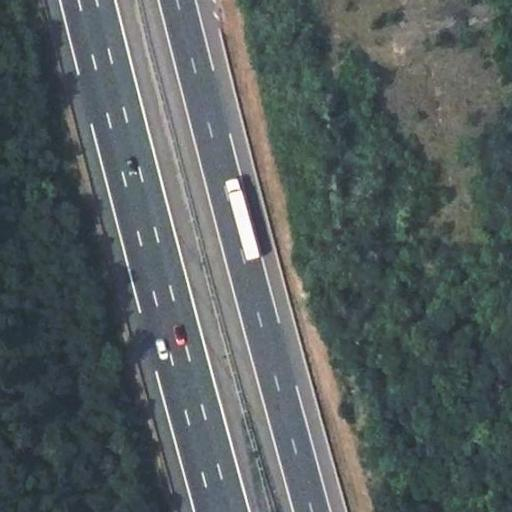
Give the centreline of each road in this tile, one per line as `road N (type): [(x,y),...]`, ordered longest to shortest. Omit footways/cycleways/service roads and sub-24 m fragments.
road 1 (motorway): [(315,511),(179,0)]
road 2 (motorway): [(88,0),(222,511)]
